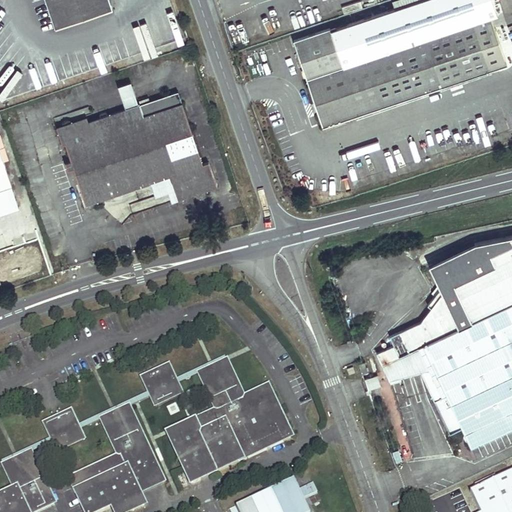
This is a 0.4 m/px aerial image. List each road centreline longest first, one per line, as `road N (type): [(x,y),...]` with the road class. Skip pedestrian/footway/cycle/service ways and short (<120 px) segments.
road 1 (unknown): [(230,100),(267,91),(284,96),(306,145),(325,154),(511,91)]
road 2 (tertiary): [(256,243),(0,320)]
road 3 (residential): [(195,0),(279,237)]
road 4 (tertiary): [(511,178),(289,234)]
road 5 (unknown): [(73,294),(18,111)]
road 6 (unclassified): [(313,333),(378,511)]
